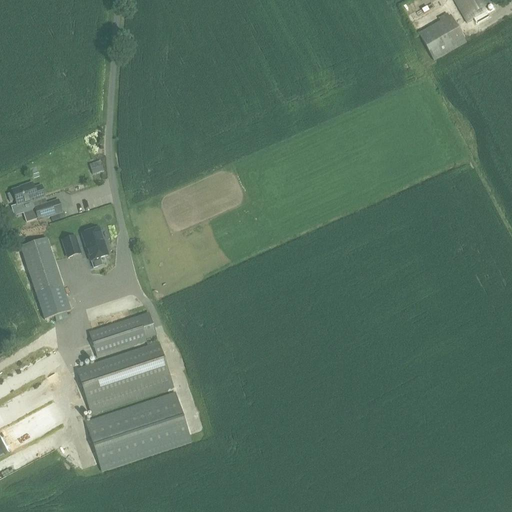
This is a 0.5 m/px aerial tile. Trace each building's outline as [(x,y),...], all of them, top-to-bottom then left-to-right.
[(452,0),(464,20),(482,9),(491,4),(488,0),(452,0)] [(434,62),(466,44),(450,16),(418,34),(434,62)] [(17,206),(32,201),(34,210),(23,213),(26,223),(38,220),(38,221),(62,213),(58,200),(47,204),(45,198),(41,186),(33,189),(32,184),(24,186),(25,187),(12,192),(13,193),(7,195),(9,202),(15,200),(17,206)] [(99,229),(82,235),(91,262),(108,256),(99,229)] [(75,237),(61,241),(67,259),(82,255),(75,237)] [(47,238),(20,248),(35,294),(63,285),(47,238)] [(63,285),(35,294),(43,320),(71,312),(63,285)] [(149,314),(89,333),(97,359),(146,342),(148,348),(159,344),(149,314)] [(148,348),(77,371),(92,417),(174,390),(159,344),(148,348)] [(175,393),(86,423),(102,473),(192,443),(175,393)]
